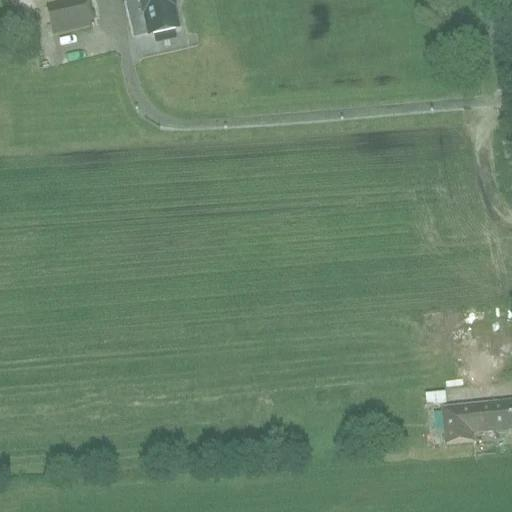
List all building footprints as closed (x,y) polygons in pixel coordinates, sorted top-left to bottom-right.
[(53,36),(94,26),(88,0),(77,0),(46,7),(53,36)] [(178,31),(177,26),(172,8),(174,8),(172,0),(125,0),(126,2),(136,0),(139,0),(143,15),(144,14),(150,37),(178,31)] [(5,29),(24,24),(20,9),(3,13),(5,29)] [(511,316),(496,316),(496,326),(511,326),(511,316)] [(485,383),(497,370),(486,359),(473,372),(485,383)] [(511,404),(439,412),(439,416),(442,448),(475,445),(474,435),(511,431),(511,404)]
